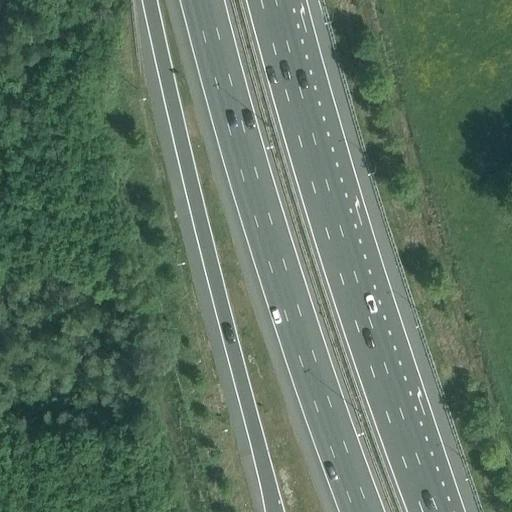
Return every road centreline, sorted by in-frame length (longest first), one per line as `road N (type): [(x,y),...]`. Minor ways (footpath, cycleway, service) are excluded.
road 1 (motorway): [(432,511),(341,256),(269,0)]
road 2 (motorway): [(203,0),(278,270),(363,511)]
road 3 (motorway): [(149,0),(273,511)]
